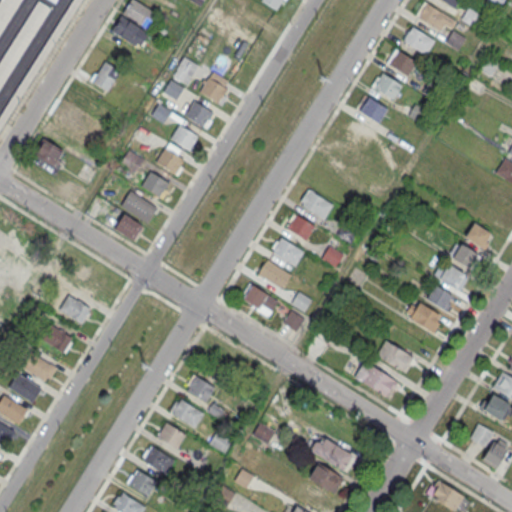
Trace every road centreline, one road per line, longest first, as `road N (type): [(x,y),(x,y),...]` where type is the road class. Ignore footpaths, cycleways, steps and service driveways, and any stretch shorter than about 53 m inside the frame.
road 1 (residential): [(511,501),(0,181)]
road 2 (residential): [(68,511),(385,0)]
road 3 (residential): [(313,0),(0,503)]
road 4 (residential): [(511,280),(367,511)]
road 5 (residential): [(0,161),(100,0)]
